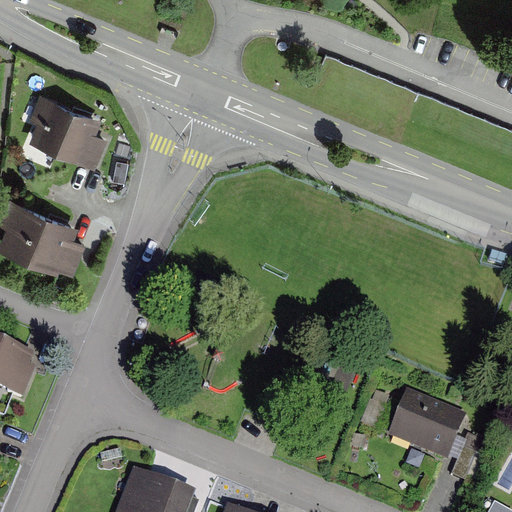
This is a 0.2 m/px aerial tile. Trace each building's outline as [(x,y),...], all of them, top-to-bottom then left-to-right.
[(96,137),(102,122),(40,97),(30,122),(38,125),(30,145),(96,171),(108,141),(96,137)] [(0,227),(7,230),(0,247),(0,252),(58,277),(60,272),(73,278),(86,246),(75,242),(80,230),(10,201),(0,225),(0,227)] [(0,389),(24,400),(37,368),(31,366),(35,355),(0,340),(0,389)] [(389,437),(448,462),(467,416),(408,392),(389,437)] [(189,511),(197,493),(135,469),(117,511),(189,511)]
